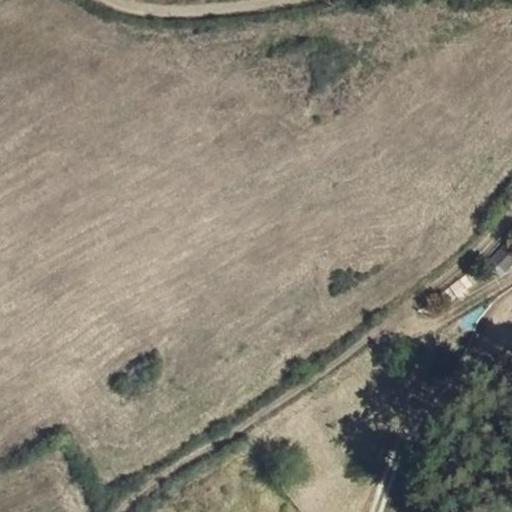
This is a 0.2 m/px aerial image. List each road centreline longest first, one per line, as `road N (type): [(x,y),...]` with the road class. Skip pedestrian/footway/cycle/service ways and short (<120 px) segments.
road 1 (track): [(511,206),(476,252),(386,328),(295,394),(177,463),(116,511)]
road 2 (track): [(284,0),(200,10),(112,0)]
